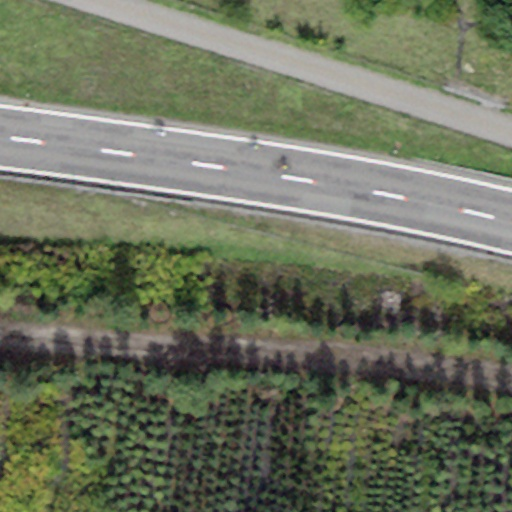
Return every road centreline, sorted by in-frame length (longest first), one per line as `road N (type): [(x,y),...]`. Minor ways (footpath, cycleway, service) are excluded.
road 1 (secondary): [(0,137),(392,195),(511,223)]
road 2 (track): [(511,134),(94,0)]
